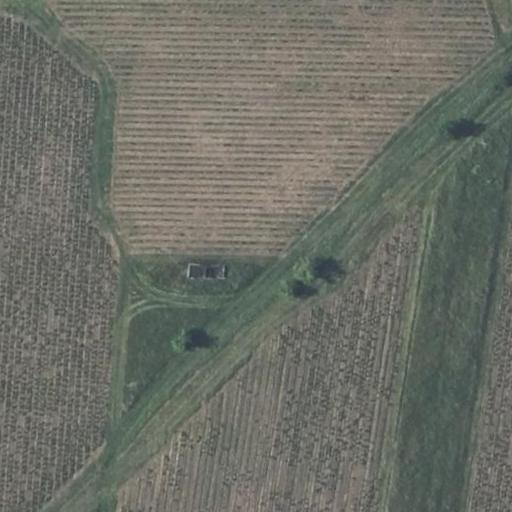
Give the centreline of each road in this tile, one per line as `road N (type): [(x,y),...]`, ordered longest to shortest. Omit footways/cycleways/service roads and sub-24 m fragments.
road 1 (track): [(52,511),(511,54)]
road 2 (track): [(111,458),(121,261),(96,193),(101,76),(35,0)]
